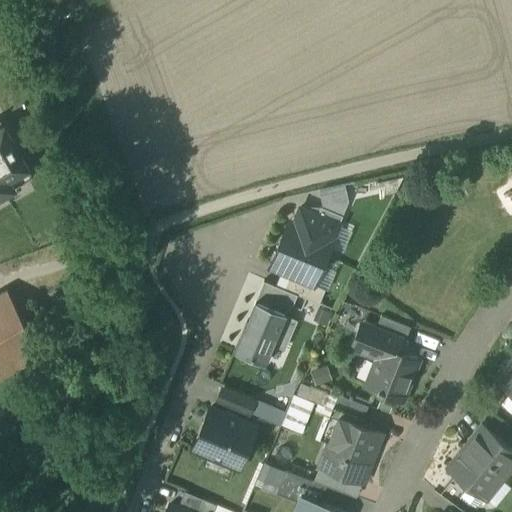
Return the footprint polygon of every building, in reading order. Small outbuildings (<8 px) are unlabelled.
[(72,0),(49,0),(54,20),(70,16),(68,6),(74,4),(72,0)] [(4,125),(0,127),(0,184),(4,192),(13,187),(8,177),(27,166),(4,125)] [(339,223),(300,207),(287,239),(325,256),(339,223)] [(287,239),(281,237),(269,266),(314,284),(325,256),(287,239)] [(8,289),(0,294),(0,378),(44,353),(8,289)] [(295,316),(255,299),(235,346),(275,363),(295,316)] [(411,325),(382,313),(376,326),(403,337),(402,339),(405,340),(411,325)] [(376,326),(361,320),(352,343),(380,354),(384,343),(398,349),(402,339),(403,337),(376,326)] [(380,354),(368,384),(402,398),(418,357),(398,349),(384,343),(380,354)] [(511,362),(499,378),(511,389),(511,362)] [(255,397),(225,384),(218,401),(248,414),(255,397)] [(369,404),(339,393),(331,414),(339,417),(340,415),(361,424),(369,404)] [(256,425),(212,406),(194,446),(239,465),(256,425)] [(361,424),(340,415),(339,417),(321,464),(363,481),(382,432),(361,424)] [(511,463),(511,447),(484,425),(450,467),(485,496),(511,463)] [(327,484),(291,470),(282,493),(310,505),(313,498),(321,501),(327,484)] [(197,511),(203,497),(186,490),(179,506),(192,511),(197,511)] [(213,511),(217,503),(203,497),(197,511),(213,511)] [(348,511),(321,501),(313,498),(310,505),(307,511),(348,511)] [(192,511),(179,506),(171,503),(166,511),(192,511)]
